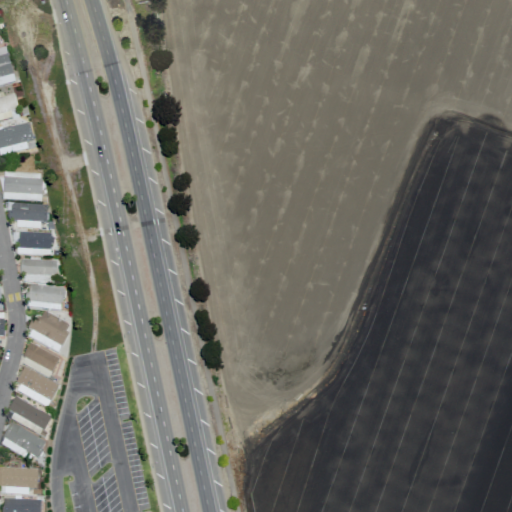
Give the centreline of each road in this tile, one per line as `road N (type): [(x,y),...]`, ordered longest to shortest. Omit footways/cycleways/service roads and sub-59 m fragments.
road 1 (secondary): [(210,511),(129,130),(91,0)]
road 2 (secondary): [(64,0),(180,511)]
road 3 (track): [(251,511),(144,0)]
road 4 (track): [(244,458),(342,381),(439,118)]
road 5 (track): [(355,351),(511,407)]
